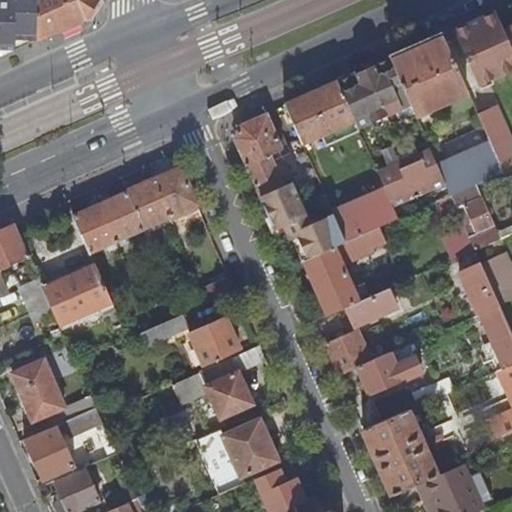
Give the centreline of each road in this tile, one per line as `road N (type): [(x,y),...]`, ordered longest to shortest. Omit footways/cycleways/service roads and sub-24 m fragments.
road 1 (residential): [(360,511),(184,116)]
road 2 (primary): [(184,116),(440,0)]
road 3 (primary): [(0,198),(184,116)]
road 4 (primary): [(143,32),(0,93)]
